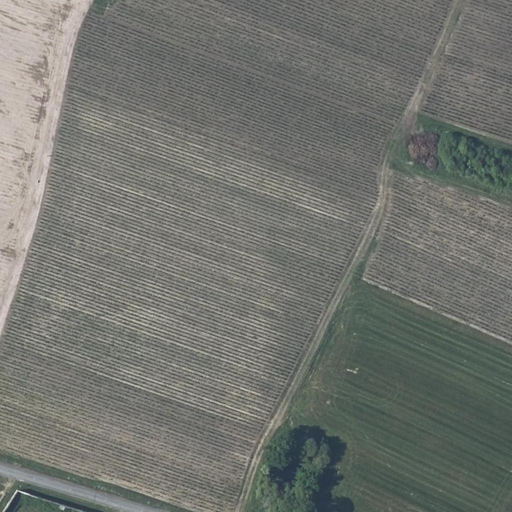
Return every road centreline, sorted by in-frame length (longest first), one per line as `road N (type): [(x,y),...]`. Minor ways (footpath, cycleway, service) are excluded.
road 1 (track): [(87,0),(0,327)]
road 2 (unclassified): [(0,468),(144,511)]
